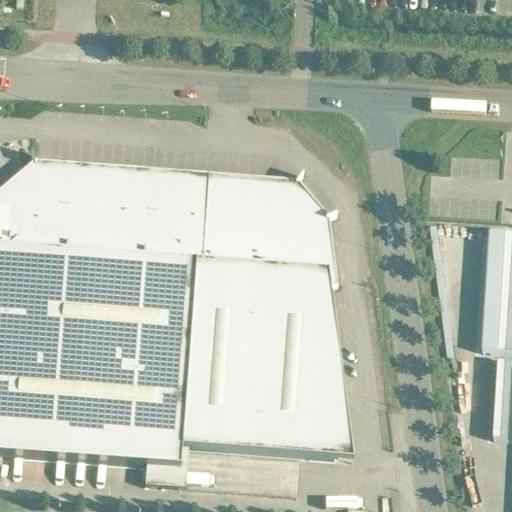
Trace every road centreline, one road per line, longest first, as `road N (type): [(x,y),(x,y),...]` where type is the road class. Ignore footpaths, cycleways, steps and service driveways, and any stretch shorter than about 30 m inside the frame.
road 1 (unclassified): [(373,102),(429,511)]
road 2 (unclassified): [(0,79),(373,102)]
road 3 (unclassified): [(373,102),(511,110)]
